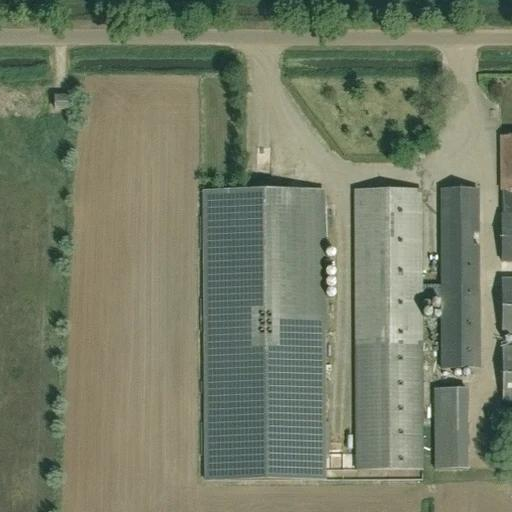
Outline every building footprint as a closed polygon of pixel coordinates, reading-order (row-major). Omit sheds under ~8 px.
[(55,96),(54,109),(71,111),(72,98),(55,96)] [(511,139),(500,139),(501,215),(500,215),(500,264),(511,263),(511,285),(503,286),(503,332),(511,332),(511,139)] [(422,471),(421,345),(420,298),(441,298),(441,370),(479,370),(477,191),(440,192),(440,288),(420,288),(420,192),(354,192),(356,471),(422,471)] [(322,193),(203,194),(205,479),(324,478),(322,193)] [(511,353),(501,353),(501,400),(511,399),(511,353)] [(438,384),(440,465),(473,464),(471,383),(438,384)]
